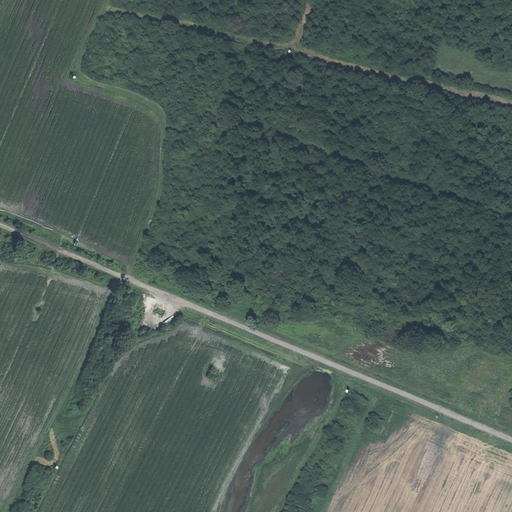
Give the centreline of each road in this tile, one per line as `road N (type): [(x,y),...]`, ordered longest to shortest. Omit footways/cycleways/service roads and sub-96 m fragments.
road 1 (track): [(0,225),(511,440)]
road 2 (track): [(4,511),(87,352),(109,291),(124,277)]
